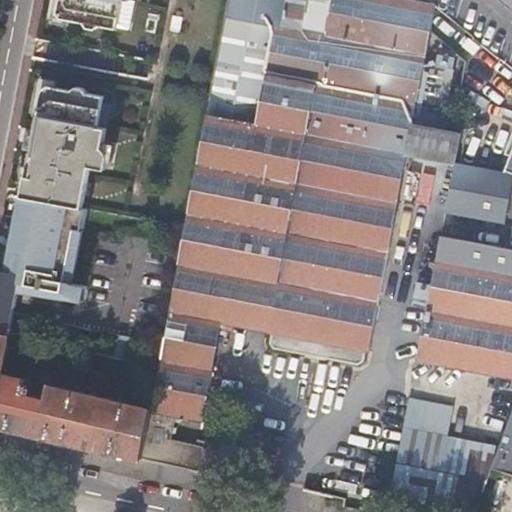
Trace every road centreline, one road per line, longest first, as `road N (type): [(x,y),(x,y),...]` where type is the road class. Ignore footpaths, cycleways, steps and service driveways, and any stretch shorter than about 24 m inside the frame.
road 1 (residential): [(200,511),(0,467)]
road 2 (residential): [(0,124),(24,0)]
